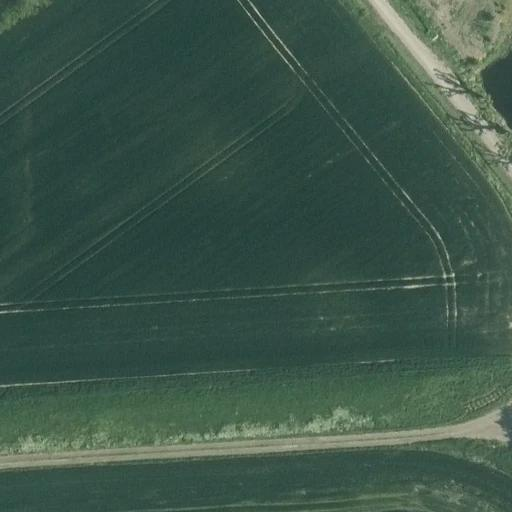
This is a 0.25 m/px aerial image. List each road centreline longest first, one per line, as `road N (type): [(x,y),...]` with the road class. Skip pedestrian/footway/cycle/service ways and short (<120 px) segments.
road 1 (track): [(0,462),(434,435),(511,409)]
road 2 (unclassified): [(511,165),(374,0)]
